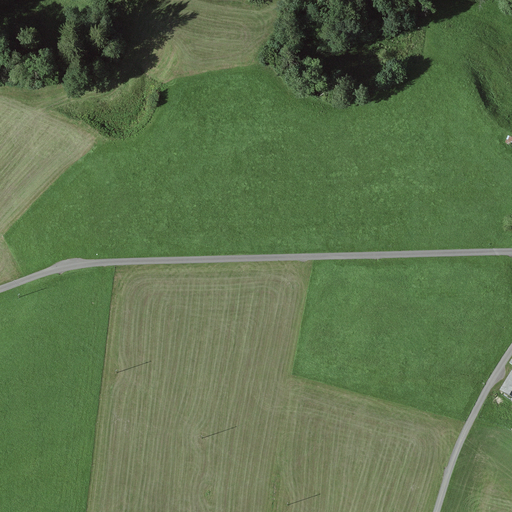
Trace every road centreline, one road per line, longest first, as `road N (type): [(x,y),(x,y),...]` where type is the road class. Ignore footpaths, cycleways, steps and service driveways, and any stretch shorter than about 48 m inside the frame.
road 1 (unclassified): [(511,251),(138,261),(72,266),(0,288)]
road 2 (unclassified): [(437,511),(493,375),(511,352)]
